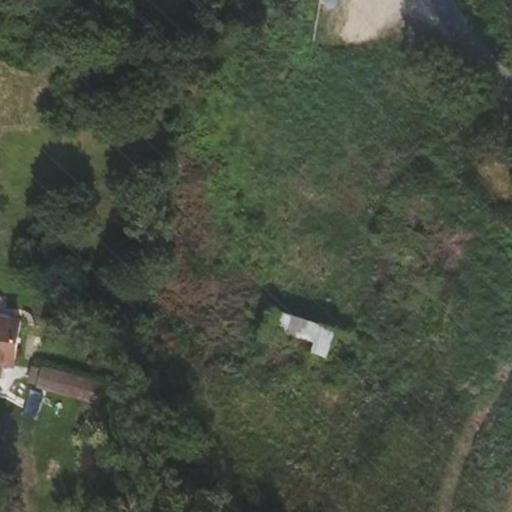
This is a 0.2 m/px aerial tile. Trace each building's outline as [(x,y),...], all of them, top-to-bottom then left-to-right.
[(278,280),(341,299),(349,274),(285,254),(278,280)] [(317,341),(314,351),(330,356),(340,327),(283,309),(277,328),(317,341)] [(0,362),(20,365),(25,313),(0,310),(0,362)] [(44,368),(40,391),(104,401),(108,378),(44,368)] [(0,411),(7,413),(11,393),(14,371),(0,369),(0,411)]
